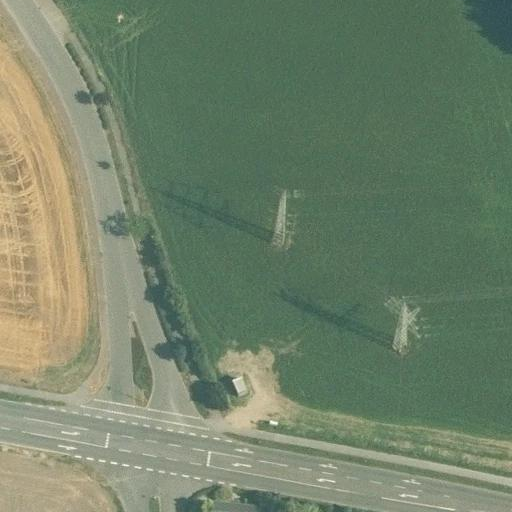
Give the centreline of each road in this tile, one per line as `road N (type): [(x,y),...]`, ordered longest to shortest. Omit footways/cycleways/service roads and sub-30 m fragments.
road 1 (secondary): [(172,457),(468,511)]
road 2 (residential): [(120,266),(95,147),(52,49),(18,0)]
road 3 (residential): [(172,457),(164,380),(120,266)]
road 4 (residential): [(120,266),(118,447)]
road 5 (secondary): [(0,423),(118,447)]
